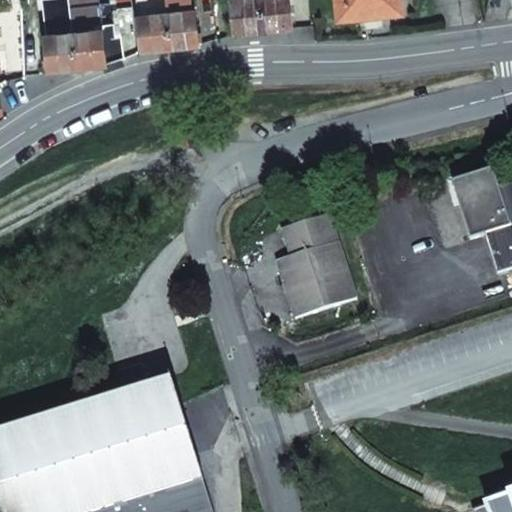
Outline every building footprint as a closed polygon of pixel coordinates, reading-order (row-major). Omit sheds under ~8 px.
[(116,0),(120,33),(133,32),(129,0),(116,0)] [(139,18),(143,50),(170,47),(165,0),(156,0),(158,16),(139,18)] [(165,0),(170,47),(199,44),(193,0),(165,0)] [(232,0),(236,33),(264,30),(260,0),(232,0)] [(288,0),(260,0),(264,30),(291,27),(288,0)] [(399,0),(338,0),(340,18),(400,12),(399,0)] [(70,3),(73,34),(77,67),(105,64),(101,30),(82,33),(79,2),(70,3)] [(25,21),(25,49),(38,49),(38,21),(25,21)] [(46,37),(50,70),(77,67),(73,34),(46,37)] [(494,171),(453,183),(458,200),(474,195),(471,187),(496,179),(494,171)] [(511,184),(503,188),(499,189),(496,179),(471,187),(474,195),(458,200),(471,240),(485,236),(497,274),(511,269),(511,184)] [(356,299),(329,216),(283,231),(292,259),(297,275),(283,280),(295,318),(356,299)] [(297,275),(292,259),(277,263),(283,280),(297,275)] [(0,433),(0,505),(2,511),(213,511),(180,407),(171,379),(0,433)] [(511,511),(511,496),(487,505),(490,511),(511,511)]
